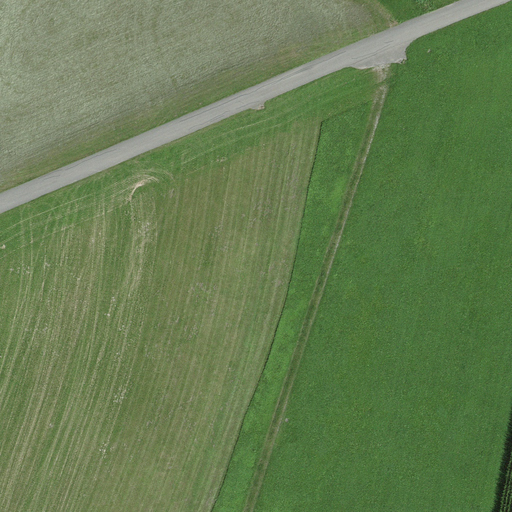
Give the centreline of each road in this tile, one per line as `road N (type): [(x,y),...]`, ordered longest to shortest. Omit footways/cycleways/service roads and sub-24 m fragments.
road 1 (unclassified): [(0,204),(499,0)]
road 2 (track): [(404,38),(256,511)]
